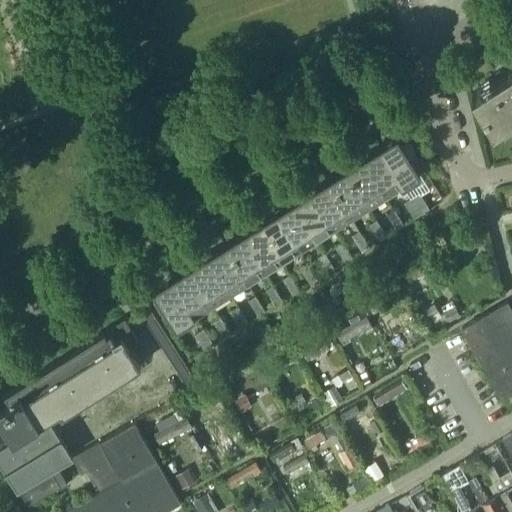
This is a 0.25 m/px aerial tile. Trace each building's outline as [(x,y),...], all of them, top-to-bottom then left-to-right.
[(493,126),(511,114),(511,66),(506,70),(504,67),(494,73),(496,76),(472,92),(493,126)] [(63,110),(20,123),(34,171),(27,173),(38,213),(89,198),(63,110)] [(397,135),(379,146),(402,183),(420,172),(410,156),(414,155),(414,156),(416,156),(411,139),(410,139),(410,141),(402,143),(397,135)] [(379,146),(361,157),(385,194),(402,183),(379,146)] [(361,157),(344,167),(367,205),(385,194),(361,157)] [(344,167),(327,178),(350,215),(367,205),(344,167)] [(0,178),(0,216),(34,208),(25,172),(0,178)] [(327,178),(310,189),(333,226),(350,215),(327,178)] [(310,189),(292,200),(316,237),(333,226),(310,189)] [(428,208),(418,191),(403,200),(413,216),(428,208)] [(292,200),(275,211),(298,248),(316,237),(292,200)] [(403,223),(393,207),(386,212),(396,228),(403,223)] [(275,211),(258,222),(281,258),(298,248),(275,211)] [(385,233),(375,218),(368,223),(378,238),(385,233)] [(258,222),(241,233),(264,270),(281,258),(258,222)] [(368,245),(359,229),(351,234),(361,249),(368,245)] [(484,241),(480,231),(464,238),(467,244),(474,246),(484,241)] [(241,233),(223,243),(247,281),(264,270),(241,233)] [(351,255),(341,240),(334,245),(344,260),(351,255)] [(223,243),(206,254),(229,291),(247,281),(223,243)] [(327,271),(334,266),(324,251),(317,256),(327,271)] [(206,254),(189,265),(212,302),(229,291),(206,254)] [(402,285),(423,273),(426,278),(431,275),(427,270),(438,263),(433,256),(397,278),(402,285)] [(317,277),(307,261),(299,266),(309,282),(317,277)] [(189,265),(171,276),(195,313),(212,302),(189,265)] [(300,288),(289,272),(282,277),(292,293),(300,288)] [(177,324),(195,313),(171,276),(154,287),(160,297),(155,300),(154,299),(153,300),(162,315),(163,314),(162,313),(167,310),(177,324)] [(275,304),(282,299),(273,283),(265,287),(275,304)] [(265,309),(255,294),(248,299),(257,314),(265,309)] [(416,311),(423,325),(431,321),(429,315),(432,314),(435,320),(438,318),(438,317),(441,315),(434,301),(416,311)] [(460,314),(453,301),(442,306),(449,320),(460,314)] [(463,327),(503,396),(511,391),(511,309),(507,301),(463,327)] [(248,321),(238,305),(230,309),(240,325),(248,321)] [(341,340),(364,328),(366,331),(373,327),(366,314),(335,330),(341,340)] [(51,419),(140,362),(128,342),(137,336),(125,316),(2,393),(7,402),(0,406),(0,415),(4,422),(0,424),(0,458),(17,486),(19,485),(58,464),(74,455),(51,419)] [(230,331),(220,316),(213,320),(223,336),(230,331)] [(419,326),(412,331),(417,339),(424,335),(419,326)] [(213,343),(202,327),(194,333),(204,348),(213,343)] [(302,343),(305,348),(324,338),(321,332),(302,343)] [(329,346),(330,349),(335,346),(329,335),(324,338),(329,346)] [(308,358),(329,346),(324,338),(305,348),(303,349),(308,358)] [(293,359),(289,350),(269,361),(274,370),(293,359)] [(342,380),(352,374),(348,367),(338,374),(342,380)] [(184,378),(190,388),(198,383),(191,373),(184,378)] [(371,382),(367,375),(360,378),(364,386),(371,382)] [(402,379),(374,396),(379,403),(407,386),(402,379)] [(341,398),(337,391),(326,397),(330,404),(341,398)] [(296,410),(304,406),(302,403),(306,400),(303,394),(291,400),(296,410)] [(247,396),(237,402),(241,409),(251,403),(247,396)] [(312,401),(316,408),(323,404),(319,397),(312,401)] [(356,403),(340,413),(344,420),(360,410),(356,403)] [(173,412),(155,422),(158,429),(154,431),(159,441),(192,424),(187,414),(176,419),(173,412)] [(370,421),(376,432),(383,428),(377,417),(370,421)] [(160,511),(180,501),(157,458),(134,419),(75,456),(83,470),(86,468),(98,489),(72,505),(69,500),(60,505),(63,510),(59,511),(160,511)] [(338,428),(334,421),(324,426),(328,434),(338,428)] [(324,438),(319,429),(304,438),(309,446),(324,438)] [(333,433),(340,447),(347,443),(340,429),(333,433)] [(203,445),(195,430),(187,434),(196,449),(203,445)] [(407,451),(420,444),(423,450),(432,445),(425,432),(403,443),(407,451)] [(511,433),(502,439),(511,458),(511,433)] [(274,460),(295,448),(290,439),(269,451),(274,460)] [(349,445),(340,450),(349,465),(358,460),(349,445)] [(284,464),(288,472),(309,460),(304,452),(284,464)] [(260,469),(255,460),(225,477),(231,486),(260,469)] [(440,472),(464,511),(463,511),(488,511),(483,500),(471,507),(459,488),(470,482),(459,462),(440,472)] [(485,467),(494,482),(510,511),(511,511),(511,470),(511,468),(499,475),(493,463),(485,467)] [(19,485),(20,488),(27,500),(31,501),(67,479),(58,464),(19,485)] [(369,470),(367,471),(372,480),(384,473),(378,464),(377,465),(369,470)] [(183,486),(194,480),(187,467),(176,473),(183,486)] [(323,490),(313,473),(305,478),(316,495),(323,490)] [(366,473),(359,477),(364,485),(371,481),(366,473)] [(483,500),(488,511),(510,511),(494,482),(489,484),(494,494),(489,496),(482,482),(480,483),(475,474),(469,477),(475,486),(483,500)] [(363,485),(360,479),(348,486),(351,492),(363,485)] [(427,511),(423,504),(433,497),(424,482),(406,493),(417,511),(418,511),(427,511)] [(193,500),(199,510),(213,502),(207,492),(193,500)] [(280,500),(275,492),(260,501),(265,509),(280,500)] [(332,499),(328,492),(312,501),(316,508),(332,499)] [(256,504),(251,496),(242,501),(247,509),(256,504)] [(378,511),(393,511),(394,511),(390,503),(377,509),(378,511)] [(463,511),(464,511),(462,511),(450,511),(446,503),(439,508),(440,511),(463,511)]
